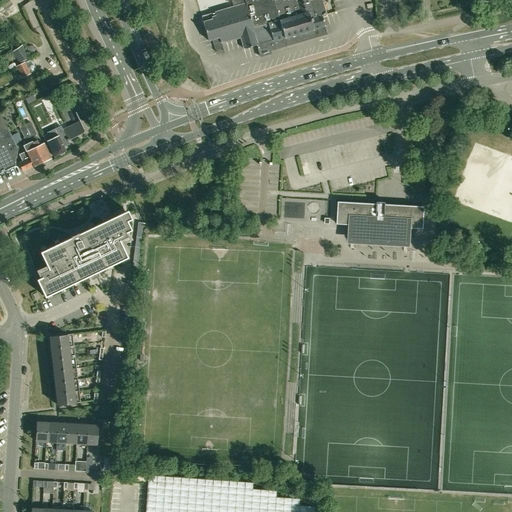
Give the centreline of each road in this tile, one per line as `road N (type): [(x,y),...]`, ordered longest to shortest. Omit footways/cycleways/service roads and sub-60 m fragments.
road 1 (primary): [(169,145),(377,79)]
road 2 (primary): [(373,59),(167,127)]
road 3 (primary): [(0,208),(30,205),(169,145)]
road 4 (unclassified): [(511,7),(367,32),(373,59)]
road 5 (residential): [(9,491),(18,348),(8,336)]
road 6 (tertiary): [(167,127),(117,0)]
